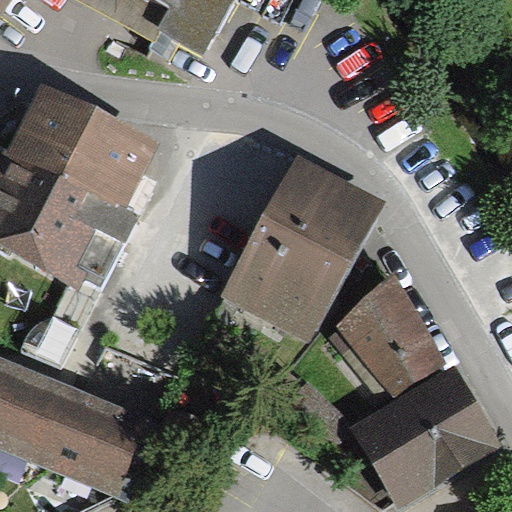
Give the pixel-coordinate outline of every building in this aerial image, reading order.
[(0,0),(0,18),(13,0),(0,0)] [(78,0),(156,42),(162,30),(159,28),(173,7),(160,0),(78,0)] [(233,0),(160,0),(173,7),(159,28),(162,30),(203,56),(233,0)] [(102,115),(43,84),(7,152),(124,213),(160,145),(102,115)] [(84,280),(101,289),(118,257),(137,220),(124,213),(7,152),(4,150),(0,157),(0,249),(79,291),(84,280)] [(297,155),(221,297),(309,344),(385,202),(297,155)] [(395,274),(337,328),(340,331),(397,401),(451,368),(395,274)] [(397,401),(340,331),(330,338),(387,407),(397,401)] [(0,448),(38,464),(71,386),(0,356),(0,448)] [(455,366),(451,368),(397,401),(387,407),(351,429),(401,511),(505,450),(466,385),(455,366)] [(163,425),(71,386),(38,464),(130,503),(163,425)]
